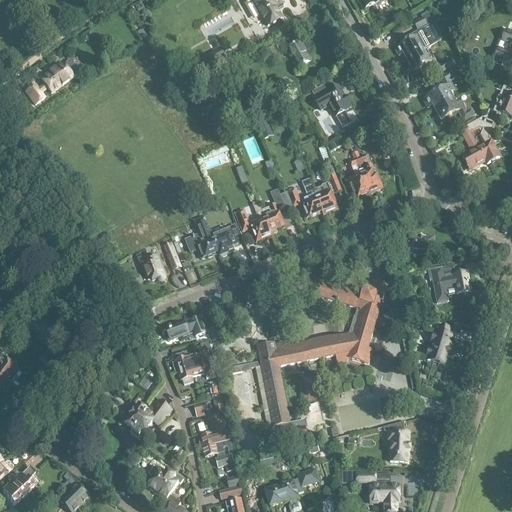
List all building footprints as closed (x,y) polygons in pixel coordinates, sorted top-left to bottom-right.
[(246,0),(250,7),(255,4),(270,30),(284,23),(278,12),(284,9),(283,6),(284,6),(281,0),(246,0)] [(376,5),(385,0),(358,0),(365,11),(376,5)] [(139,13),(145,9),(142,4),(135,8),(139,13)] [(421,17),(423,20),(414,25),(417,31),(433,22),(428,13),(421,17)] [(141,31),(141,30),(137,33),(142,41),(148,37),(143,30),(141,31)] [(403,54),(407,60),(431,47),(422,31),(395,46),(396,48),(395,49),(399,56),(403,54)] [(504,64),(511,66),(511,33),(508,32),(504,42),(511,45),(508,53),(501,50),(496,60),(504,64)] [(279,52),(285,48),(290,57),(293,55),(301,68),(313,62),(302,43),(301,42),(291,48),(290,45),(291,45),(287,39),(275,45),(269,49),(272,55),(279,52)] [(201,61),(206,70),(227,58),(222,49),(201,61)] [(429,56),(426,50),(407,61),(414,73),(435,61),(431,55),(429,56)] [(42,94),(48,90),(52,95),(73,79),(80,74),(70,60),(63,65),(63,64),(41,80),(44,85),(38,89),(36,86),(25,94),(34,106),(45,98),(42,94)] [(451,68),(448,63),(438,68),(442,74),(451,68)] [(433,106),(435,111),(455,100),(451,93),(454,91),(450,83),(455,80),(451,73),(440,80),(446,89),(424,101),(428,109),(433,106)] [(350,109),(338,87),(330,92),(326,85),(312,93),(317,102),(315,103),(320,112),(330,106),(342,129),(352,124),(345,112),(350,109)] [(481,122),(493,127),(499,113),(511,117),(511,89),(504,86),(499,96),(498,97),(496,101),(497,103),(493,112),(489,111),(485,117),(480,120),(481,122)] [(458,106),(455,100),(435,111),(442,122),(459,113),(464,122),(475,116),(472,109),(466,113),(461,104),(458,106)] [(257,123),(264,141),(273,137),(266,120),(257,123)] [(480,120),(461,131),(472,153),(463,159),(467,166),(465,167),(467,170),(468,169),(469,171),(473,169),(473,170),(478,167),(478,166),(485,162),(487,166),(500,159),(488,139),(493,127),(481,122),(480,120)] [(227,130),(220,127),(217,134),(224,137),(227,130)] [(345,137),(326,148),(329,155),(348,143),(345,137)] [(355,151),(362,153),(364,147),(357,145),(355,151)] [(323,149),(321,150),(326,161),(331,159),(329,155),(326,148),(323,149)] [(357,153),(352,155),(368,195),(369,195),(372,196),(375,195),(376,192),(382,190),(372,165),(366,168),(368,174),(365,176),(363,171),(361,171),(359,166),(367,162),(364,156),(359,158),(357,153)] [(348,182),(353,194),(351,195),(352,198),(354,198),(355,201),(368,195),(352,155),(351,155),(353,161),(348,163),(355,179),(348,182)] [(294,163),(298,172),(304,169),(300,160),(294,163)] [(271,161),(265,164),(268,173),(275,170),(271,161)] [(315,191),(314,192),(321,209),(322,213),(323,215),(324,216),(327,217),(330,216),(331,213),(337,211),(337,209),(331,195),(334,194),(335,195),(342,192),(336,178),(335,174),(332,167),(328,169),(330,176),(327,177),(329,181),(330,184),(328,185),(323,187),(322,189),(315,191)] [(289,193),(288,193),(293,208),(294,209),(294,208),(301,206),(302,208),(306,220),(317,215),(322,213),(321,209),(314,192),(310,180),(302,183),(307,198),(299,201),(295,190),(293,190),(289,192),(289,193)] [(262,211),(270,234),(271,234),(274,235),(277,233),(278,231),(284,229),(278,214),(286,211),(290,210),(285,194),(280,196),(278,191),(270,194),(273,201),(275,206),(270,208),(262,211)] [(272,237),(270,234),(262,211),(258,202),(252,205),(256,214),(259,223),(249,227),(243,212),(235,215),(242,233),(250,230),(255,244),(272,237)] [(232,213),(224,216),(232,235),(240,232),(232,213)] [(198,251),(202,261),(219,254),(213,241),(214,241),(205,219),(195,223),(200,236),(186,242),(191,254),(198,251)] [(226,230),(212,236),(220,258),(222,257),(223,258),(227,257),(227,255),(236,252),(226,230)] [(434,255),(435,240),(409,238),(408,242),(401,241),(401,249),(408,250),(408,254),(434,255)] [(168,248),(164,249),(167,256),(173,272),(181,269),(172,245),(167,247),(168,248)] [(141,267),(142,266),(148,281),(152,280),(153,282),(158,280),(158,281),(159,281),(159,282),(160,283),(161,283),(162,283),(163,283),(164,282),(165,281),(165,280),(157,258),(150,260),(148,256),(138,259),(141,267)] [(430,283),(433,282),(437,305),(449,302),(446,290),(455,289),(456,295),(471,293),(467,274),(453,276),(453,274),(444,276),(442,268),(427,271),(430,283)] [(403,283),(411,282),(410,274),(402,276),(403,283)] [(212,352),(211,352),(214,362),(217,377),(218,378),(251,372),(250,370),(260,368),(272,428),(269,428),(270,434),(269,435),(273,453),(309,444),(305,428),(303,428),(302,422),(291,424),(280,368),(336,357),(338,367),(347,365),(349,360),(369,366),(373,351),(369,350),(387,289),(366,283),(362,293),(325,282),(326,280),(315,277),(314,279),(313,279),(309,295),(312,297),(357,310),(355,317),(354,317),(349,335),(290,347),(290,346),(284,347),(283,343),(275,345),(275,344),(256,348),(259,363),(222,370),(218,350),(212,352)] [(303,287),(301,282),(288,288),(290,293),(303,287)] [(422,320),(416,320),(415,324),(412,324),(412,325),(409,325),(410,320),(406,321),(405,325),(419,329),(420,328),(421,328),(423,323),(421,322),(422,320)] [(6,343),(24,328),(19,322),(1,337),(6,343)] [(175,343),(192,340),(191,338),(197,336),(197,338),(198,341),(208,338),(203,323),(194,326),(194,328),(189,330),(188,329),(170,335),(170,336),(168,337),(170,344),(172,343),(173,343),(173,345),(175,343)] [(426,362),(446,369),(449,360),(451,361),(455,347),(453,347),(456,338),(452,337),(454,330),(437,325),(436,332),(435,331),(429,348),(425,361),(426,361),(426,362)] [(210,332),(214,342),(221,340),(217,330),(210,332)] [(418,390),(408,338),(407,333),(406,330),(401,331),(412,391),(418,390)] [(48,348),(38,359),(47,367),(57,356),(48,348)] [(177,371),(178,373),(214,362),(211,352),(211,351),(196,355),(196,354),(188,356),(187,353),(175,356),(176,362),(175,362),(175,363),(172,364),(175,372),(177,371)] [(0,392),(2,392),(5,394),(11,386),(17,391),(29,376),(21,369),(18,373),(0,359),(0,392)] [(206,380),(217,377),(214,362),(178,373),(181,383),(183,382),(184,387),(194,384),(192,379),(205,375),(206,380)] [(219,387),(209,389),(211,401),(221,399),(219,387)] [(224,415),(220,399),(214,401),(217,416),(224,415)] [(144,436),(153,424),(160,429),(173,411),(159,400),(158,402),(157,401),(155,404),(156,405),(153,409),(151,407),(147,409),(147,410),(138,404),(134,410),(133,412),(129,416),(129,418),(124,424),(133,431),(130,435),(139,441),(143,435),(144,436)] [(204,413),(208,412),(206,404),(194,408),(197,419),(205,417),(204,413)] [(202,447),(203,449),(221,445),(221,444),(231,442),(232,442),(230,432),(225,433),(224,428),(227,428),(224,417),(209,421),(212,432),(209,432),(210,437),(200,439),(201,441),(199,441),(200,447),(202,447)] [(383,429),(384,434),(392,434),(391,464),(408,465),(408,462),(409,461),(409,457),(408,456),(408,452),(411,452),(411,447),(409,447),(409,435),(400,434),(400,425),(401,424),(383,429)] [(0,440),(2,443),(10,437),(3,430),(1,432),(0,430),(0,440)] [(157,440),(168,447),(173,440),(163,432),(157,440)] [(221,445),(203,449),(205,459),(217,456),(218,459),(215,460),(218,470),(225,468),(227,474),(237,471),(232,456),(234,456),(231,442),(221,444),(221,445)] [(317,446),(309,448),(311,454),(319,452),(318,451),(335,447),(334,443),(317,447),(317,446)] [(23,463),(26,467),(39,455),(35,451),(23,463)] [(0,481),(11,472),(11,470),(8,467),(7,468),(2,463),(2,458),(1,456),(0,457),(0,481)] [(259,460),(261,468),(275,465),(273,457),(259,460)] [(148,487),(149,487),(150,491),(153,493),(156,492),(161,496),(161,498),(163,500),(166,500),(168,501),(169,499),(174,502),(172,504),(178,508),(181,504),(170,496),(179,484),(180,486),(184,481),(177,476),(176,478),(168,472),(166,475),(155,467),(149,475),(154,479),(148,487)] [(35,474),(29,469),(15,482),(12,479),(8,482),(11,486),(2,494),(7,499),(7,500),(14,507),(33,489),(27,482),(35,474)] [(301,489),(302,489),(319,484),(315,471),(297,477),(298,481),(301,489)] [(342,486),(353,486),(353,473),(341,473),(342,486)] [(397,511),(398,504),(400,504),(400,487),(380,487),(380,482),(376,482),(376,476),(358,476),(358,484),(372,484),(372,488),(371,488),(371,505),(384,505),(384,511),(397,511)] [(240,486),(238,478),(227,481),(229,489),(240,486)] [(301,489),(298,481),(293,482),(293,483),(265,492),(270,508),(289,502),(290,506),(289,508),(290,511),(301,511),(302,510),(300,504),(298,503),(297,500),(299,499),(297,496),(303,494),(302,489),(301,489)] [(68,511),(79,511),(92,500),(78,484),(77,485),(59,502),(68,511)] [(221,502),(242,497),(240,488),(219,493),(221,502)] [(244,511),(243,508),(241,500),(226,504),(227,511),(244,511)]
